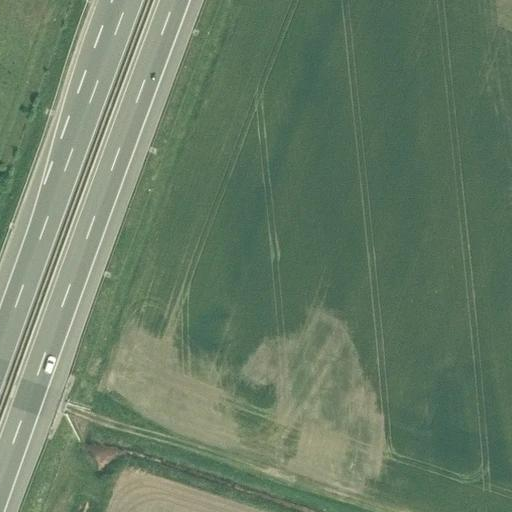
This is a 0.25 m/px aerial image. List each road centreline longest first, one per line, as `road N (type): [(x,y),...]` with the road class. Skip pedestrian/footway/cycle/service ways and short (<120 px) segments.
road 1 (motorway): [(0,483),(177,0)]
road 2 (track): [(0,389),(380,511)]
road 3 (motorway): [(121,0),(0,349)]
